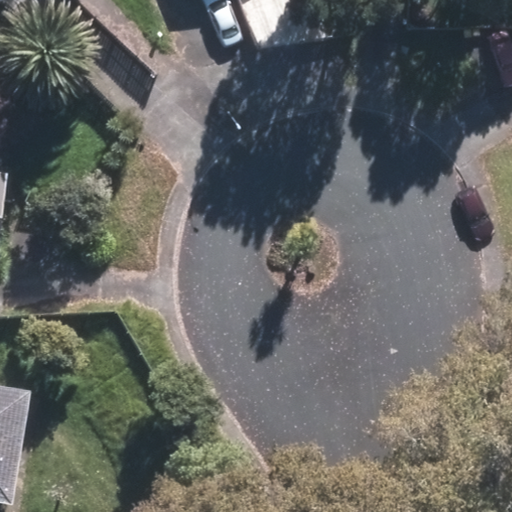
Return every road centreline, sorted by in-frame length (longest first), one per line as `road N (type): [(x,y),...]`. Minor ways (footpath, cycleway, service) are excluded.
road 1 (residential): [(335,345),(277,333),(236,288),(232,223),(247,194),(271,171),(335,156),(367,165),(411,213)]
road 2 (residential): [(411,213),(419,241),(406,298),(388,321),(335,345)]
road 3 (residential): [(335,345),(350,511)]
